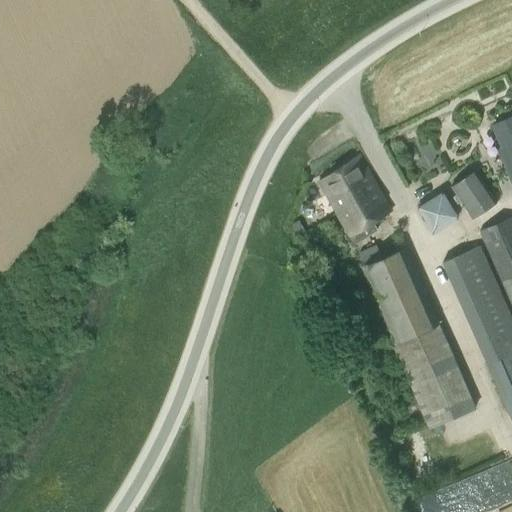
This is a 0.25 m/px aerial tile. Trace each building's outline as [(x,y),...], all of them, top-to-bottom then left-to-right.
[(503,148),(500,149),(511,178),(511,118),(494,126),(503,148)] [(369,210),(385,201),(359,155),(319,181),(336,211),(362,197),(369,210)] [(473,218),(497,203),(475,170),(451,186),(473,218)] [(422,202),(432,229),(460,219),(450,192),(422,202)] [(385,201),(369,210),(362,197),(336,211),(350,236),(351,236),(355,244),(377,230),(372,222),(391,211),(385,201)] [(511,303),(511,215),(479,230),(511,303)] [(298,221),(290,225),(297,236),(305,231),(298,221)] [(429,429),(474,407),(405,248),(382,258),(376,245),(359,252),(365,265),(362,267),(396,341),(393,343),(429,429)] [(442,261),(488,364),(494,379),(511,371),(511,319),(479,245),(442,261)] [(511,511),(511,462),(428,490),(435,511),(511,511)]
